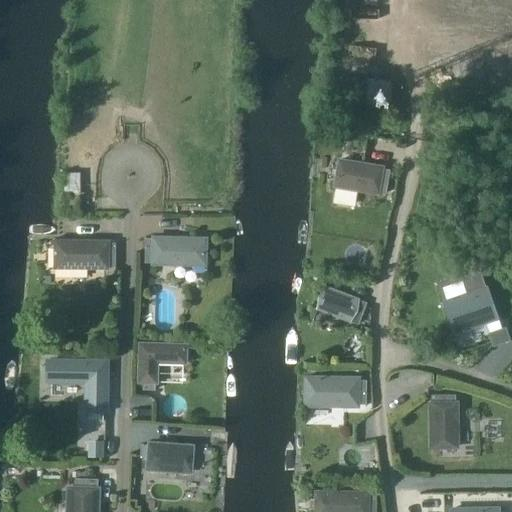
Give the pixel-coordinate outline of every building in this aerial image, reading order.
[(392,191),(397,167),(391,166),(391,163),(340,154),(335,183),(386,192),(386,190),(392,191)] [(209,265),(209,234),(153,233),(153,236),(146,236),(146,261),(152,261),(152,263),(209,265)] [(116,265),(117,240),(111,240),(111,237),(58,237),(54,237),(54,267),(111,268),(111,265),(116,265)] [(462,273),(442,280),(446,293),(445,294),(442,295),(444,299),(454,329),(498,314),(499,314),(487,279),(486,279),(481,264),(461,270),(462,273)] [(362,322),(370,301),(363,299),(363,297),(329,284),(322,295),(320,307),(354,321),(355,320),(362,322)] [(502,322),(490,327),(489,327),(493,341),(511,335),(506,321),(502,322)] [(140,343),(138,386),(144,386),(144,392),(157,392),(158,386),(160,386),(161,367),(189,367),(190,345),(140,343)] [(45,358),(45,383),(59,383),(84,383),(84,403),(84,413),(90,413),(89,420),(103,420),(103,413),(109,413),(109,359),(45,358)] [(370,403),(370,379),(365,378),(365,375),(309,373),(308,406),(364,407),(364,403),(370,403)] [(459,399),(459,393),(434,393),(435,399),(432,400),(434,448),(464,448),(462,399),(459,399)] [(103,457),(104,440),(88,440),(88,457),(103,457)] [(141,444),(140,456),(149,457),(148,470),(192,473),(194,446),(150,442),(150,444),(141,444)] [(100,485),(100,478),(77,477),(77,484),(68,484),(67,511),(102,511),(103,485),(100,485)] [(381,511),(381,493),(376,493),(376,490),(320,489),(319,511),(381,511)]
